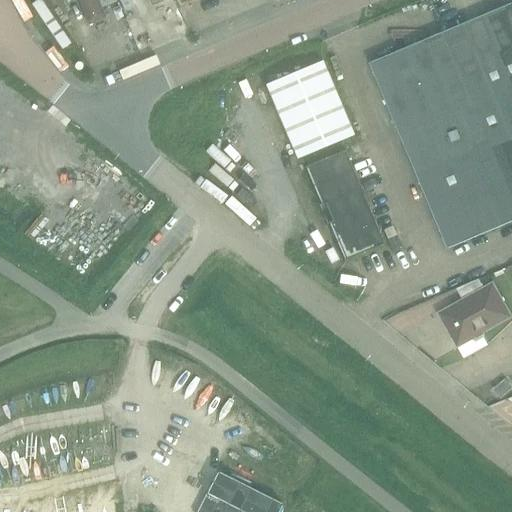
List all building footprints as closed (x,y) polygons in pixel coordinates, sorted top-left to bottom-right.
[(78,0),(89,24),(104,18),(101,9),(96,0),(78,0)] [(511,222),(511,4),(370,64),(448,249),(511,222)] [(160,60),(173,53),(167,42),(154,49),(160,60)] [(308,166),(344,151),(356,146),(321,62),(265,85),(296,159),(303,156),(308,166)] [(344,151),(308,166),(304,168),(305,170),(306,169),(320,204),(317,205),(318,207),(323,204),(330,222),(325,224),(326,226),(328,225),(343,259),(342,260),(343,261),(383,244),(382,243),(381,243),(367,209),(368,208),(367,207),(366,207),(359,189),(360,189),(359,187),(358,187),(343,153),(344,152),(344,151)] [(438,315),(447,330),(457,348),(472,340),(476,342),(484,338),(484,333),(511,318),(493,284),(484,289),(479,280),(456,290),(463,301),(438,315)] [(278,511),(282,505),(217,472),(196,511),(278,511)]
